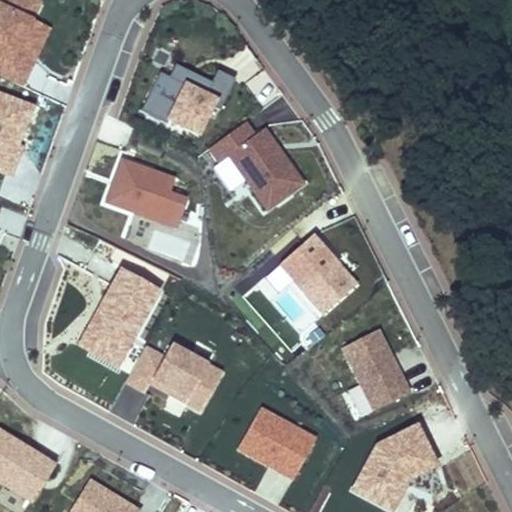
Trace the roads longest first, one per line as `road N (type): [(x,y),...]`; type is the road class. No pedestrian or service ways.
road 1 (residential): [(245,511),(54,408),(15,366),(15,310),(129,0)]
road 2 (residential): [(237,0),(325,119),(511,488)]
